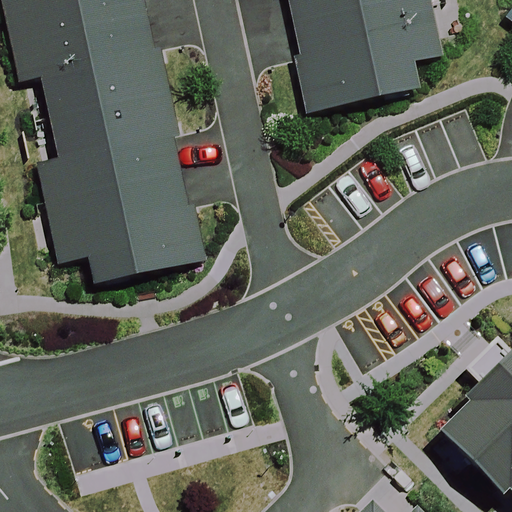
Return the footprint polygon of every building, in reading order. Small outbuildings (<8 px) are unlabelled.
[(146,0),(0,0),(0,22),(13,83),(36,77),(52,149),(25,155),(50,267),(82,260),(88,288),(206,262),(146,0)] [(283,0),(306,110),(412,89),(405,55),(435,49),(424,0),(283,0)] [(511,0),(504,0),(496,11),(511,23),(511,0)] [(511,511),(511,322),(416,417),(511,511)] [(365,511),(347,494),(328,511),(365,511)]
